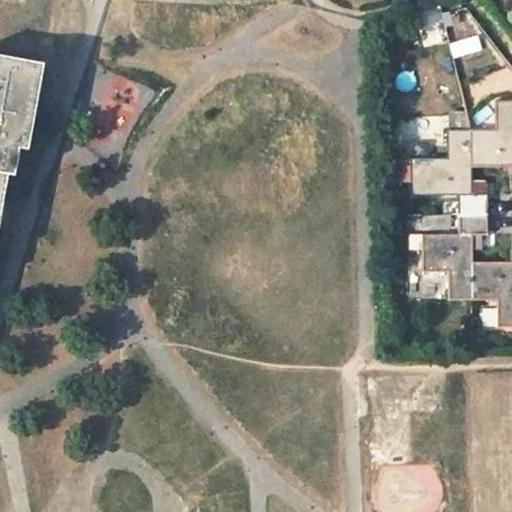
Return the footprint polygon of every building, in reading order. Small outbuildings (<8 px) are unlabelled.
[(42,61),(0,53),(0,169),(6,170),(12,143),(19,145),(26,146),(42,61)] [(492,129),(467,130),(468,164),(511,164),(511,102),(494,102),(492,129)] [(448,112),(448,130),(467,130),(463,112),(448,112)] [(484,204),(484,194),(468,193),(468,164),(467,130),(448,130),(445,130),(445,157),(394,158),(394,179),(410,179),(409,194),(455,194),(455,213),(484,212),(484,204)] [(12,143),(6,170),(13,171),(19,145),(12,143)] [(445,297),(469,298),(469,261),(469,235),(483,235),(484,227),(484,212),(455,213),(455,235),(421,235),(420,270),(445,271),(445,297)] [(450,216),(423,217),(423,229),(451,228),(450,216)] [(511,261),(469,261),(469,298),(494,298),(495,326),(511,325),(511,261)]
